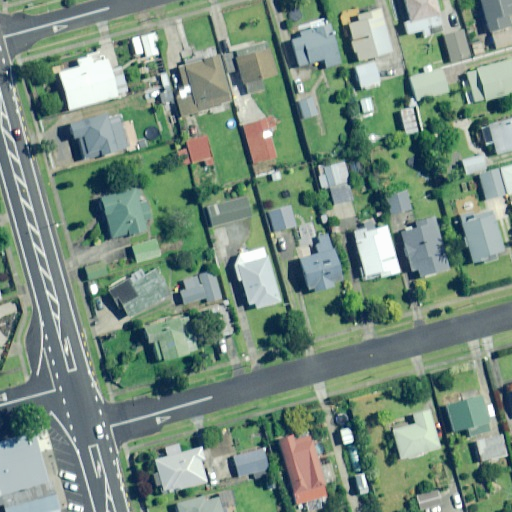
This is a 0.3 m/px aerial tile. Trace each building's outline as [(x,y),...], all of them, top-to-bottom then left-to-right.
[(441,26),(434,0),(403,0),(409,22),(403,23),(406,35),(441,26)] [(511,12),(511,3),(511,0),(478,0),(493,52),(511,46),(511,26),(509,14),(511,12)] [(380,3),(342,14),(338,15),(341,26),(345,25),(356,62),(393,51),(380,3)] [(343,63),(328,16),(297,26),(301,38),(290,41),(298,67),(323,59),(325,68),(343,63)] [(469,57),(462,31),(443,36),(450,62),(469,57)] [(160,54),(155,33),(140,37),(145,58),(160,54)] [(226,74),(237,71),(244,96),(263,91),(260,80),(276,76),(268,48),(266,41),(221,53),(226,74)] [(230,101),(216,55),(177,68),(182,87),(176,89),(180,99),(176,100),(181,117),(230,101)] [(91,64),(89,57),(76,60),(78,67),(57,73),(67,111),(116,97),(106,60),(91,64)] [(511,59),(464,73),(473,106),(511,94),(511,59)] [(379,86),(373,62),(354,67),(360,91),(379,86)] [(447,91),(441,70),(410,78),(415,100),(447,91)] [(318,115),(313,98),(298,103),(303,119),(318,115)] [(373,111),(371,99),(360,101),(362,113),(373,111)] [(405,135),(423,131),(418,107),(399,111),(405,135)] [(117,113),(69,125),(72,139),(77,138),(82,161),(126,150),(117,113)] [(275,130),(272,118),(243,125),(252,163),(276,158),(269,132),(275,130)] [(511,150),(511,118),(479,128),(483,144),(492,141),(495,155),(511,150)] [(239,130),(229,132),(232,144),(242,141),(239,130)] [(185,141),(187,147),(174,151),(179,167),(202,161),(205,170),(218,166),(208,134),(185,141)] [(485,170),(481,156),(462,161),(465,175),(485,170)] [(352,201),(344,162),(317,167),(321,189),(329,187),(333,205),(352,201)] [(511,167),(499,171),(505,194),(511,191),(511,167)] [(504,196),(496,170),(477,176),(485,201),(504,196)] [(145,230),(142,219),(152,217),(143,186),(132,189),(130,183),(97,192),(111,240),(145,230)] [(410,210),(406,193),(385,198),(389,215),(410,210)] [(249,218),(244,197),(206,207),(212,228),(249,218)] [(503,252),(492,210),(459,219),(470,261),(503,252)] [(446,272),(434,218),(415,222),(416,228),(400,231),(409,272),(415,271),(417,278),(446,272)] [(398,273),(386,225),(352,234),(363,277),(378,273),(379,278),(398,273)] [(341,285),(328,234),(318,237),(320,243),(315,245),(317,254),(298,258),(306,293),(341,285)] [(159,256),(154,239),(131,246),(136,263),(159,256)] [(279,301),(262,247),(238,255),(233,267),(237,282),(240,281),(248,305),(254,303),(256,308),(279,301)] [(106,276),(103,263),(85,268),(88,281),(106,276)] [(170,295),(158,270),(139,280),(136,275),(108,290),(114,302),(117,300),(126,317),(170,295)] [(221,298),(213,272),(183,281),(186,290),(179,292),(183,305),(206,298),(207,302),(221,298)] [(197,353),(190,317),(143,327),(146,344),(152,342),(156,362),(197,353)] [(491,432),(481,395),(444,406),(451,433),(466,428),(469,438),(491,432)] [(439,448),(429,410),(412,414),(415,425),(392,431),(399,459),(439,448)] [(58,511),(36,430),(0,439),(0,504),(2,504),(3,511),(58,511)] [(294,440),(292,434),(276,439),(295,505),(305,502),(307,511),(319,511),(331,509),(310,436),(294,440)] [(506,456),(501,435),(475,441),(480,462),(506,456)] [(154,460),(157,472),(150,473),(154,489),(161,488),(162,493),(204,482),(200,466),(204,465),(200,448),(180,453),(178,444),(164,448),(166,457),(154,460)] [(268,470),(263,450),(224,460),(230,480),(268,470)] [(416,511),(441,505),(436,490),(407,499),(410,511),(416,511)] [(205,501),(203,497),(175,504),(177,511),(221,511),(217,498),(205,501)]
